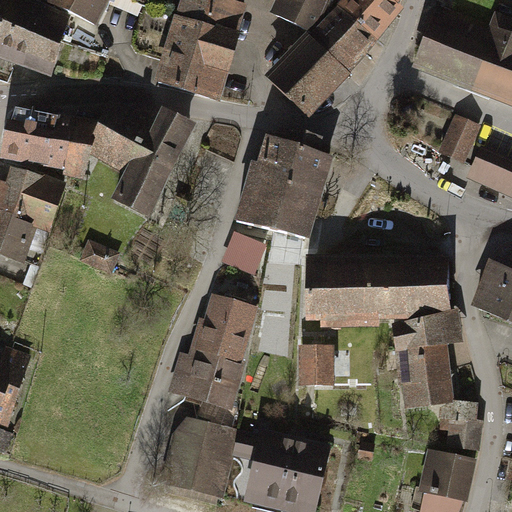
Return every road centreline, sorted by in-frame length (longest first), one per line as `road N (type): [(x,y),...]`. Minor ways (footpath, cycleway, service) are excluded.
road 1 (residential): [(127,502),(259,118)]
road 2 (residential): [(476,511),(495,407),(466,273),(482,216)]
road 3 (residential): [(259,118),(150,97),(0,97)]
road 4 (residential): [(482,216),(420,185),(351,126)]
road 5 (residential): [(415,0),(388,73),(351,126)]
road 6 (residential): [(0,461),(127,502)]
